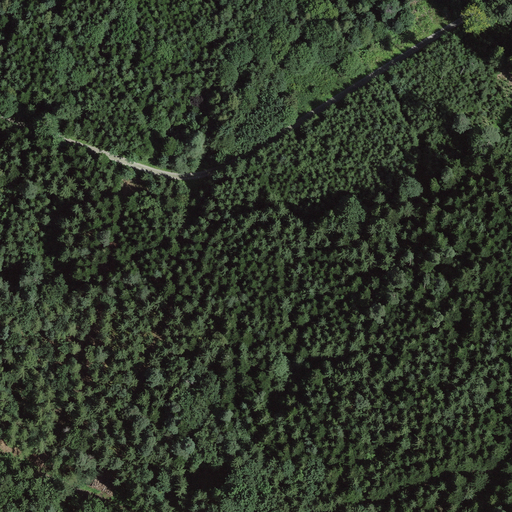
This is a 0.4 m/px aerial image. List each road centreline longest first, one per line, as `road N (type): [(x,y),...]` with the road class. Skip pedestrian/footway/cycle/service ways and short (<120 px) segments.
road 1 (track): [(0,121),(156,174),(195,178),(238,164),(499,0)]
road 2 (track): [(330,511),(511,463)]
road 3 (track): [(0,449),(149,511)]
